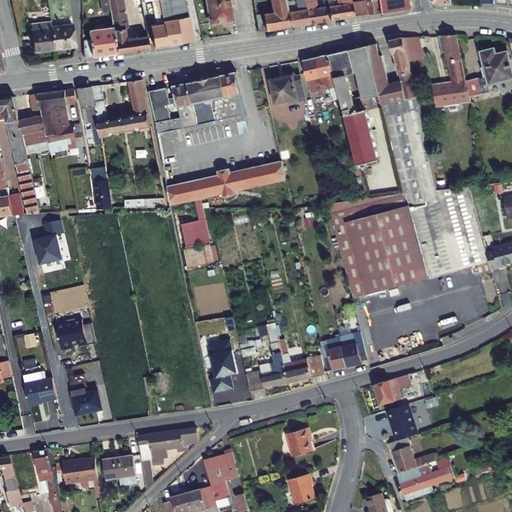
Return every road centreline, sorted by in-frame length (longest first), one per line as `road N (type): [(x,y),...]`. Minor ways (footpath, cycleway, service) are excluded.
road 1 (secondary): [(20,79),(423,20)]
road 2 (residential): [(227,413),(0,445)]
road 3 (residential): [(511,318),(459,348),(339,385)]
road 4 (residential): [(227,413),(220,431),(132,511)]
road 5 (residential): [(337,511),(352,451),(339,385)]
